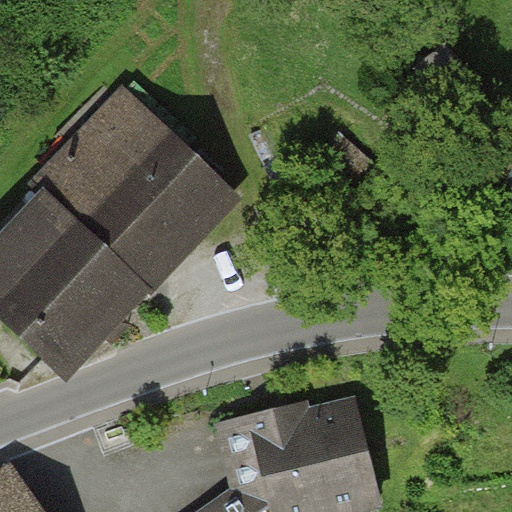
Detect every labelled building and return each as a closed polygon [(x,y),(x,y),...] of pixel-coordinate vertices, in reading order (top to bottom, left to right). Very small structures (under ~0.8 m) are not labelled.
[(476,81),(448,46),(411,75),(415,80),(405,89),(425,113),(436,105),(440,110),(476,81)] [(0,330),(69,394),(152,305),(154,307),(248,208),(123,92),(29,192),(43,205),(0,251),(0,330)] [(380,171),(341,138),(325,158),(364,190),(380,171)] [(385,511),(359,396),(217,429),(232,493),(210,510),(211,511),(385,511)] [(40,511),(13,472),(0,481),(0,511),(40,511)]
